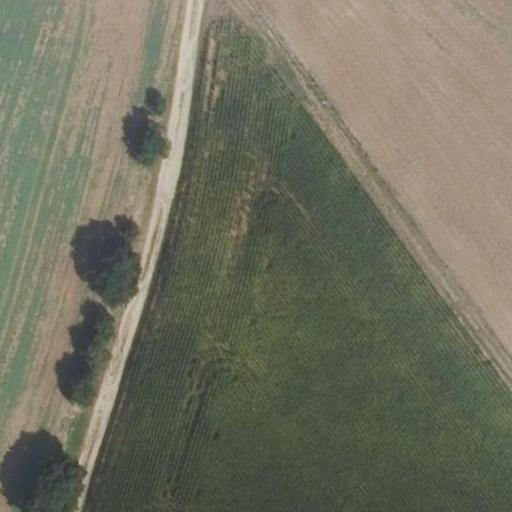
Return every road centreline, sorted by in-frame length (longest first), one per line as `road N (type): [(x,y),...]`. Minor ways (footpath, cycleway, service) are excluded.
road 1 (track): [(218,0),(182,213),(94,511)]
road 2 (track): [(246,0),(511,360)]
